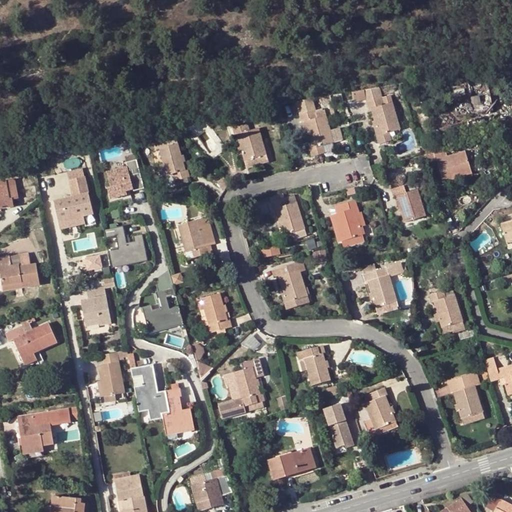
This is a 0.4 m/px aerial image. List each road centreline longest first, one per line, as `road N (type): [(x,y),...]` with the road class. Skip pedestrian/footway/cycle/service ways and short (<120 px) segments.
road 1 (residential): [(449,475),(423,385),(394,350),(364,333),(281,329),(261,320),(248,292),(227,212),(237,192),(344,171)]
road 2 (residential): [(511,336),(483,329),(451,212)]
road 3 (residential): [(449,475),(330,511)]
